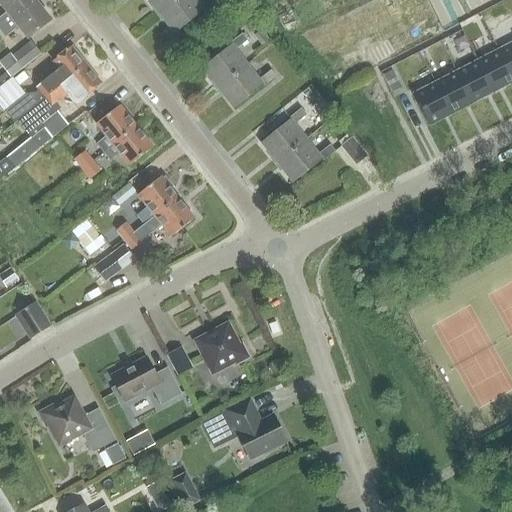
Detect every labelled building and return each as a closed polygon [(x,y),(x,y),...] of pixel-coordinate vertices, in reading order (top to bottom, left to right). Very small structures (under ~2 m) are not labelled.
[(33,0),(0,0),(0,4),(6,12),(0,17),(0,28),(35,1),(33,0)] [(146,0),(157,13),(173,0),(146,0)] [(173,0),(157,13),(174,34),(203,11),(204,12),(216,2),(214,0),(205,0),(199,5),(195,0),(173,0)] [(231,0),(224,0),(219,4),(226,12),(235,4),(231,0)] [(379,56),(443,27),(430,0),(363,0),(355,4),(360,16),(361,15),(379,56)] [(27,39),(50,20),(35,1),(0,28),(0,31),(5,37),(18,27),(27,39)] [(253,36),(261,47),(269,41),(261,30),(253,36)] [(217,89),(247,65),(235,50),(247,41),(241,34),(229,44),(231,45),(201,68),(217,89)] [(0,64),(10,77),(39,54),(30,42),(12,57),(9,53),(0,60),(0,64)] [(511,42),(498,50),(511,76),(511,42)] [(44,98),(86,65),(71,46),(52,61),(56,65),(48,72),(50,74),(34,87),(37,91),(34,94),(24,94),(4,111),(14,123),(45,99),(44,98)] [(511,76),(498,50),(477,61),(493,93),(511,83),(511,76)] [(477,61),(455,72),(472,104),(493,93),(477,61)] [(45,100),(18,122),(28,135),(40,125),(57,111),(60,108),(56,103),(66,95),(74,105),(101,84),(86,65),(44,98),(45,99),(45,100)] [(217,89),(233,109),(262,85),(264,87),(276,77),(270,71),(259,80),(247,65),(217,89)] [(455,72),(434,83),(450,115),(472,104),(455,72)] [(385,82),(390,93),(401,88),(395,77),(385,82)] [(434,83),(412,94),(428,126),(450,115),(434,83)] [(363,122),(385,111),(377,96),(356,106),(363,122)] [(102,153),(135,127),(118,106),(96,124),(105,136),(95,144),(102,153)] [(276,163),(306,139),(294,125),(306,115),(300,109),(288,118),(289,120),(260,143),(276,163)] [(362,128),(377,147),(390,137),(375,118),(362,128)] [(129,166),(152,148),(135,127),(102,153),(108,160),(118,153),(129,166)] [(42,128),(4,158),(5,159),(13,169),(51,139),(42,128)] [(366,155),(350,136),(339,146),(355,165),(366,155)] [(276,163),(292,183),(322,160),(323,161),(334,152),(329,145),(318,154),(306,139),(276,163)] [(75,160),(82,170),(92,163),(85,153),(75,160)] [(82,170),(90,179),(100,172),(92,163),(82,170)] [(159,212),(177,198),(160,177),(137,196),(146,207),(135,216),(143,225),(144,224),(159,212)] [(118,207),(136,193),(128,184),(111,198),(118,207)] [(193,219),(177,198),(159,212),(144,224),(143,225),(133,233),(140,242),(161,226),(170,237),(193,219)] [(104,243),(86,220),(71,231),(89,255),(104,243)] [(123,241),(133,233),(126,223),(115,232),(123,241)] [(133,233),(123,241),(131,251),(141,243),(140,242),(133,233)] [(104,283),(123,269),(112,254),(93,268),(104,283)] [(10,268),(0,275),(0,278),(6,288),(18,280),(10,268)] [(29,340),(50,326),(35,302),(14,316),(29,340)] [(235,366),(249,358),(242,344),(239,345),(227,323),(194,341),(211,375),(234,363),(235,366)] [(181,347),(165,355),(176,377),(192,368),(181,347)] [(167,367),(159,371),(154,374),(146,358),(111,377),(123,401),(150,387),(160,405),(181,394),(167,367)] [(92,453),(115,441),(98,409),(84,416),(73,397),(53,408),(51,405),(37,413),(45,427),(47,425),(58,446),(82,434),(92,453)] [(285,441),(273,416),(259,423),(248,401),(227,412),(228,413),(203,425),(214,447),(237,435),(249,459),(285,441)] [(125,442),(132,456),(143,450),(135,436),(125,442)] [(125,458),(117,443),(103,450),(111,465),(125,458)] [(200,500),(185,472),(168,481),(183,509),(200,500)] [(152,499),(161,494),(155,483),(146,487),(152,499)] [(301,511),(293,486),(263,496),(268,511),(301,511)]
